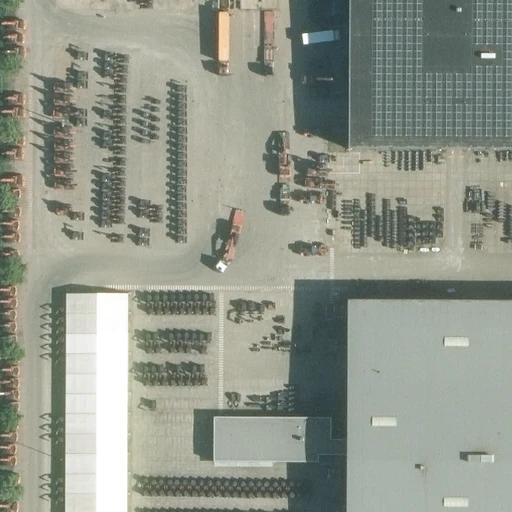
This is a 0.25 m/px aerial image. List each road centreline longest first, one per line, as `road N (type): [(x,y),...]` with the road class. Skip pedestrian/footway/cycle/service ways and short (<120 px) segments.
road 1 (unknown): [(49,69),(287,78)]
road 2 (unknown): [(287,78),(289,271)]
